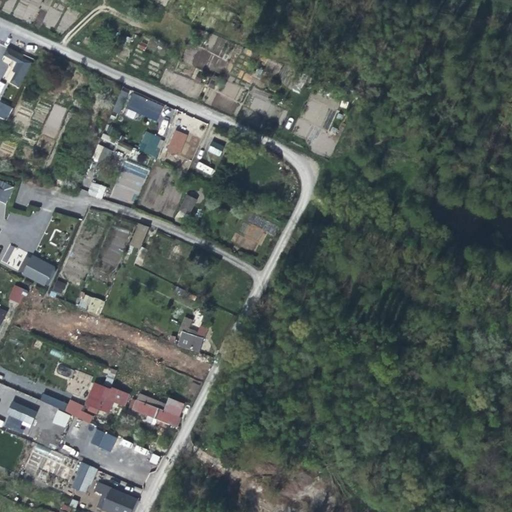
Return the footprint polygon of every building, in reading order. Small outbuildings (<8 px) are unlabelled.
[(20,88),(33,58),(7,46),(1,59),(15,65),(12,71),(14,72),(9,84),(20,88)] [(122,112),(126,92),(119,91),(115,111),(122,112)] [(156,106),(133,95),(128,108),(141,114),(140,117),(157,124),(164,109),(156,106)] [(0,101),(0,117),(7,120),(12,108),(0,101)] [(145,131),(138,150),(156,158),(164,139),(145,131)] [(182,135),(176,132),(168,153),(179,158),(188,137),(182,135)] [(220,156),(224,145),(211,141),(207,152),(220,156)] [(92,159),(107,164),(112,150),(97,144),(92,159)] [(132,181),(130,187),(141,190),(148,169),(126,162),(121,177),(132,181)] [(87,194),(101,199),(106,187),(92,182),(87,194)] [(179,208),(187,212),(192,202),(184,198),(179,208)] [(138,223),(129,244),(140,249),(149,228),(138,223)] [(113,227),(109,238),(107,238),(98,260),(116,267),(129,234),(113,227)] [(133,264),(139,250),(138,249),(131,265),(138,268),(138,267),(133,264)] [(144,252),(139,250),(133,264),(138,267),(144,252)] [(24,278),(45,289),(55,269),(34,258),(24,278)] [(206,286),(214,290),(223,274),(225,270),(217,266),(206,286)] [(227,276),(223,274),(214,290),(214,291),(232,301),(240,285),(245,287),(249,280),(230,271),(227,276)] [(63,285),(56,282),(53,290),(60,293),(63,285)] [(7,301),(15,304),(22,288),(14,285),(7,301)] [(83,294),(78,308),(100,315),(104,300),(83,294)] [(187,347),(195,326),(188,324),(186,330),(183,329),(177,344),(187,347)] [(171,341),(177,344),(183,329),(180,328),(178,332),(174,331),(171,341)] [(108,413),(114,397),(122,400),(124,395),(116,392),(115,393),(97,386),(91,399),(88,405),(108,413)] [(183,406),(169,400),(164,412),(137,402),(134,410),(148,415),(146,421),(152,423),(154,418),(163,421),(178,427),(181,419),(179,418),(183,406)] [(19,432),(22,425),(30,428),(37,411),(14,401),(3,425),(19,432)] [(83,407),(72,402),(66,413),(72,416),(90,424),(93,418),(81,412),(83,407)] [(91,443),(111,451),(116,437),(96,429),(91,443)] [(149,462),(157,464),(159,456),(152,454),(149,462)] [(86,465),(81,476),(94,481),(98,471),(86,465)] [(102,509),(108,511),(131,511),(136,501),(111,490),(102,509)]
